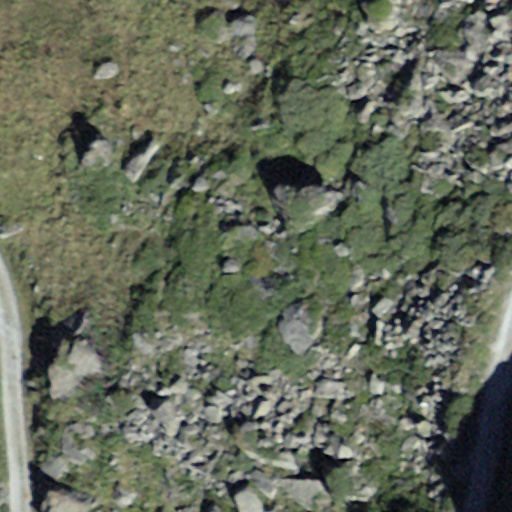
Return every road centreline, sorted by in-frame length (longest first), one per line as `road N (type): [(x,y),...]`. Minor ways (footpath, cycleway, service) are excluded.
road 1 (track): [(23,511),(0,299)]
road 2 (track): [(511,345),(472,511)]
